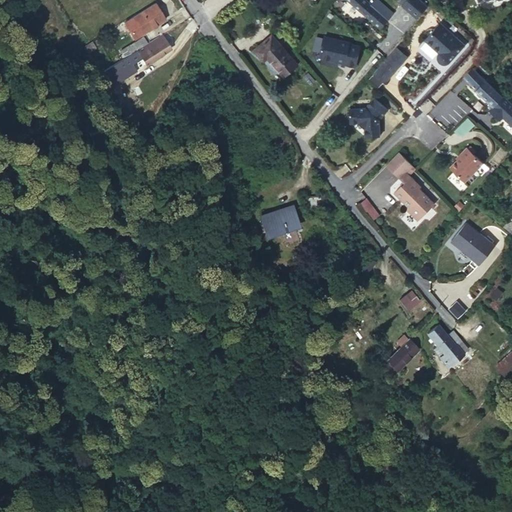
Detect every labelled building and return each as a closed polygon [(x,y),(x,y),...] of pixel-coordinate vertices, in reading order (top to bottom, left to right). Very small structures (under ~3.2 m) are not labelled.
[(374,0),(371,5),(365,0),(347,0),(379,28),(392,14),(377,0),(374,0)] [(401,0),(399,3),(418,22),(429,10),(419,0),(401,0)] [(154,3),(130,19),(131,21),(125,25),(129,33),(127,34),(130,39),(136,36),(133,32),(139,28),(142,32),(163,18),(154,3)] [(440,21),(425,38),(439,51),(438,52),(438,54),(438,57),(438,58),(440,61),(442,61),(446,62),(449,60),(450,59),(465,43),(440,21)] [(113,30),(107,34),(110,39),(117,35),(113,30)] [(169,48),(161,35),(147,43),(124,57),(107,68),(102,71),(110,85),(135,70),(131,62),(141,56),(145,63),(169,48)] [(271,35),(254,50),(263,60),(267,57),(283,75),(296,64),(271,35)] [(348,43),(323,36),(319,53),(321,57),(335,60),(334,65),(342,67),(343,64),(354,67),(359,47),(348,44),(348,43)] [(124,57),(147,43),(143,37),(120,51),(124,57)] [(84,47),(99,73),(102,71),(107,68),(91,42),(84,47)] [(395,47),(373,72),(385,82),(406,56),(395,47)] [(462,77),(493,106),(503,116),(511,124),(511,106),(483,80),(471,68),(462,77)] [(307,72),(302,77),(309,85),(314,81),(307,72)] [(385,82),(373,72),(370,76),(381,86),(385,82)] [(365,121),(365,125),(366,133),(379,132),(379,116),(389,106),(376,94),(366,104),(350,104),(350,118),(359,118),(362,118),(365,121)] [(503,116),(493,106),(489,110),(499,120),(503,116)] [(466,134),(475,127),(470,121),(461,128),(466,134)] [(468,146),(465,149),(475,159),(478,156),(468,146)] [(465,149),(464,149),(457,156),(459,156),(448,168),(462,182),(483,161),(478,156),(475,159),(465,149)] [(421,185),(406,170),(413,163),(399,150),(386,163),(400,176),(404,181),(394,191),(409,206),(409,209),(416,217),(420,217),(435,202),(420,187),(421,185)] [(387,168),(365,191),(372,197),(394,174),(387,168)] [(500,169),(497,173),(503,178),(506,174),(500,169)] [(323,195),(306,197),(307,210),(324,209),(323,195)] [(368,198),(361,203),(373,221),(381,216),(368,198)] [(290,205),(260,215),(266,233),(296,224),(290,205)] [(509,231),(511,227),(511,213),(503,225),(509,231)] [(465,223),(450,240),(478,263),(493,245),(465,223)] [(368,257),(359,269),(364,274),(374,261),(368,257)] [(496,288),(490,295),(495,300),(502,292),(496,288)] [(410,289),(398,299),(406,309),(418,299),(410,289)] [(448,310),(458,319),(466,311),(457,302),(448,310)] [(467,348),(457,336),(451,330),(448,332),(445,334),(436,324),(426,332),(436,344),(431,348),(445,365),(467,348)] [(407,338),(402,334),(395,341),(399,346),(407,338)] [(379,364),(385,371),(389,371),(393,367),(395,369),(417,349),(407,338),(399,346),(379,364)] [(511,349),(495,365),(504,374),(511,366),(511,349)]
